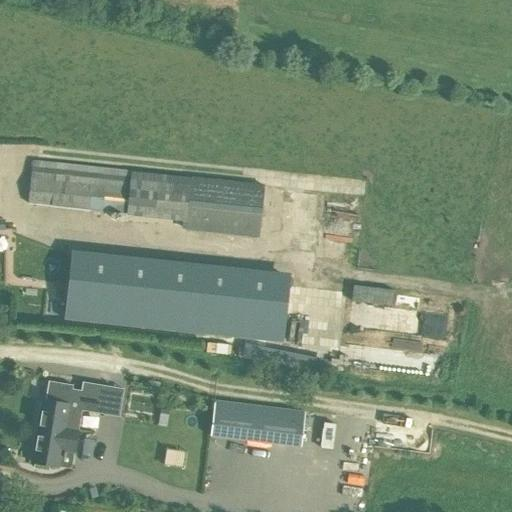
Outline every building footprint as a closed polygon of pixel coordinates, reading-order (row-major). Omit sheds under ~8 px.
[(137,217),(141,173),(52,164),(52,156),(30,154),(30,161),(25,205),(137,217)] [(256,238),(262,186),(190,179),(179,178),(175,221),(186,222),(185,230),(256,238)] [(22,222),(8,221),(7,244),(21,245),(22,222)] [(29,230),(29,253),(89,254),(89,231),(29,230)] [(293,282),(74,260),(67,324),(286,345),(293,282)] [(353,285),(352,301),(391,305),(393,290),(353,285)] [(77,433),(81,410),(87,411),(107,415),(111,387),(82,382),(80,395),(71,394),(72,384),(48,380),(46,390),(46,393),(45,400),(39,398),(34,424),(27,463),(32,464),(31,469),(45,471),(46,466),(58,468),(61,451),(73,453),(77,433)] [(300,445),(304,412),(214,401),(210,434),(300,445)] [(423,436),(425,420),(345,411),(341,447),(424,456),(426,436),(423,436)] [(306,496),(301,511),(354,511),(356,508),(306,496)]
